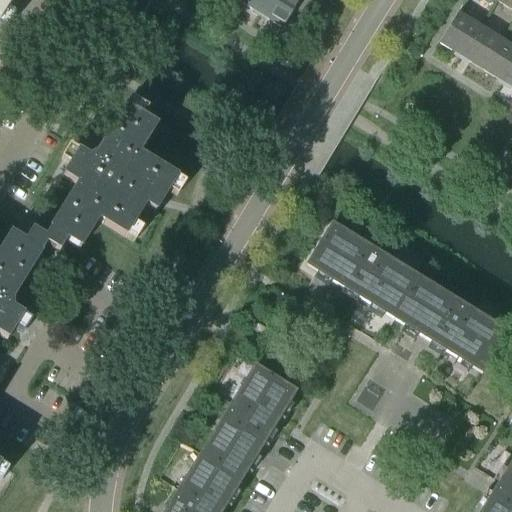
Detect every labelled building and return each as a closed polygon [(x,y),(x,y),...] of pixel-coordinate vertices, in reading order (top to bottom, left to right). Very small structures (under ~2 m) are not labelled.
[(0,0),(0,18),(3,14),(11,0),(0,0)] [(239,0),(238,3),(259,16),(268,0),(239,0)] [(268,0),(259,16),(282,30),(300,0),(268,0)] [(495,0),(495,1),(506,8),(511,0),(510,0),(495,0)] [(438,45),(460,59),(479,28),(457,15),(438,45)] [(460,59),(482,72),(501,42),(479,28),(460,59)] [(482,72),(503,85),(511,71),(511,48),(501,42),(482,72)] [(511,71),(503,85),(511,90),(511,71)] [(76,187),(48,232),(45,236),(43,239),(31,231),(23,244),(9,236),(8,235),(0,249),(0,481),(7,470),(0,465),(0,336),(6,340),(13,330),(21,316),(17,313),(22,304),(13,298),(40,254),(45,247),(57,254),(60,250),(65,242),(68,245),(78,250),(96,222),(132,245),(132,243),(140,232),(132,226),(144,207),(154,214),(154,213),(159,206),(160,203),(163,198),(174,180),(136,157),(153,129),(140,120),(145,113),(128,102),(97,153),(95,155),(86,150),(81,158),(76,156),(69,167),(62,179),(76,187)] [(305,268),(481,377),(506,336),(331,227),(305,268)] [(288,359),(301,368),(308,357),(295,348),(288,359)] [(165,511),(220,511),(293,394),(253,369),(165,511)] [(511,511),(511,463),(481,511),(511,511)]
